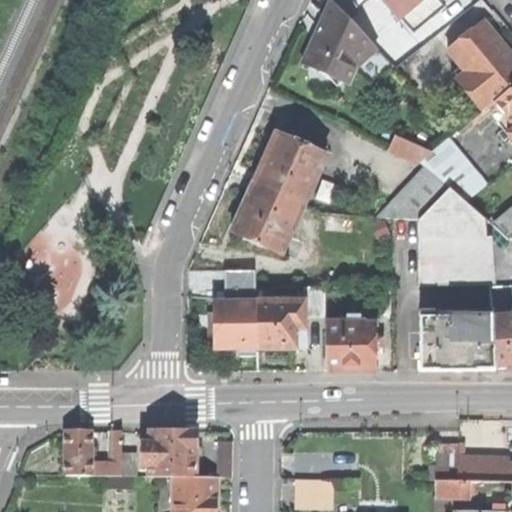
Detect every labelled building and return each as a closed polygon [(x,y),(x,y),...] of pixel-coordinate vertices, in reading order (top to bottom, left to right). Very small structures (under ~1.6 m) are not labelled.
[(331,0),(312,41),(302,62),(325,73),(337,86),(342,81),(349,84),(357,67),(378,49),(332,0),(331,0)] [(383,0),(399,19),(401,17),(420,0),(383,0)] [(444,6),(438,0),(420,0),(401,17),(413,32),(444,6)] [(511,55),(501,42),(483,20),(447,50),(461,66),(465,72),(478,87),(468,95),(483,113),(487,109),(495,102),(511,88),(511,55)] [(451,74),(456,80),(465,72),(461,66),(451,74)] [(456,80),(468,95),(478,87),(465,72),(456,80)] [(511,88),(495,102),(511,122),(511,130),(508,134),(511,139),(511,88)] [(487,109),(508,134),(511,130),(511,122),(495,102),(487,109)] [(265,158),(254,183),(304,205),(326,155),(276,133),(265,158)] [(389,150),(421,162),(433,152),(396,135),(390,148),(389,150)] [(433,152),(421,162),(427,167),(451,188),(466,202),(489,184),(450,138),(433,152)] [(419,221),(451,188),(427,167),(378,217),(396,218),(396,211),(419,221)] [(232,232),(282,254),(304,205),(254,183),(244,207),(232,232)] [(484,219),(466,202),(451,188),(419,221),(421,285),(490,285),(484,219)] [(506,240),(511,235),(511,209),(493,225),(506,240)] [(306,289),(306,296),(306,302),(306,317),(327,317),(327,302),(327,289),(306,289)] [(337,289),(327,289),(327,302),(337,302),(337,289)] [(379,290),(380,315),(391,315),(391,290),(379,290)] [(299,302),(257,302),(257,349),(281,349),(306,349),(306,317),(306,302),(299,302)] [(421,310),(421,371),(457,370),(496,370),(493,314),(492,310),(421,310)] [(511,312),(493,314),(496,370),(511,368),(511,312)] [(341,323),(326,323),(326,371),(353,371),(376,371),(376,354),(376,338),(376,323),(365,323),(365,321),(362,321),(347,321),(341,321),(341,323)] [(144,444),(144,465),(152,465),(152,477),(173,477),(197,477),(197,432),(174,432),(152,432),(152,444),(144,444)] [(80,433),(67,433),(67,476),(93,476),(93,465),(93,433),(80,433)] [(111,465),(104,465),(104,476),(123,476),(123,453),(123,433),(111,433),(111,465)] [(220,472),(220,478),(234,478),(234,443),(220,443),(220,472)] [(436,449),(435,481),(459,481),(459,458),(460,449),(436,449)] [(138,453),(123,453),(123,476),(138,476),(138,453)] [(466,458),(459,458),(459,481),(477,481),(508,481),(509,465),(509,458),(466,458)] [(104,465),(93,465),(93,476),(104,476),(104,465)] [(215,511),(216,498),(216,478),(200,477),(197,477),(173,477),(172,511),(215,511)] [(326,481),(296,481),(296,507),(325,508),(326,481)] [(477,499),(477,481),(459,481),(435,481),(435,498),(451,499),(477,499)] [(450,511),(451,499),(435,498),(435,511),(450,511)]
